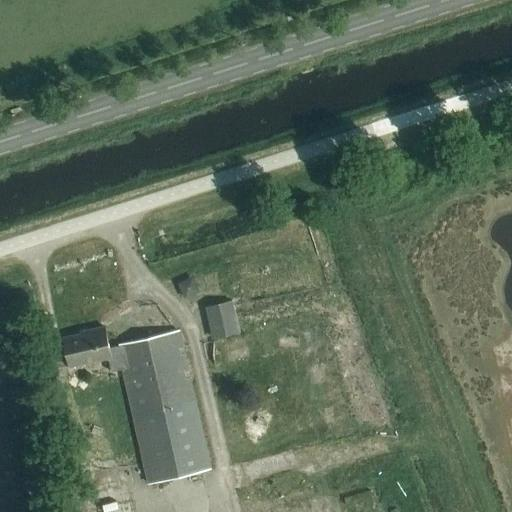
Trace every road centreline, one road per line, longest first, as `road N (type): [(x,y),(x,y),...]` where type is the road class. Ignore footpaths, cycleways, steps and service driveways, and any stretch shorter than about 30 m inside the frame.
road 1 (unclassified): [(511,87),(0,249)]
road 2 (primary): [(0,139),(444,0)]
